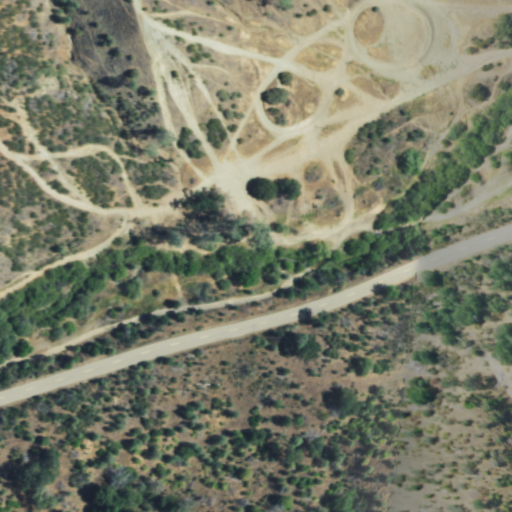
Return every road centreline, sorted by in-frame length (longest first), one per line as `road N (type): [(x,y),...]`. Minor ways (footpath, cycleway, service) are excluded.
road 1 (secondary): [(511,229),(367,285),(0,393)]
road 2 (track): [(130,0),(180,107),(246,183),(395,102),(511,53)]
road 3 (track): [(246,183),(136,213),(0,78)]
road 4 (track): [(0,249),(136,213)]
